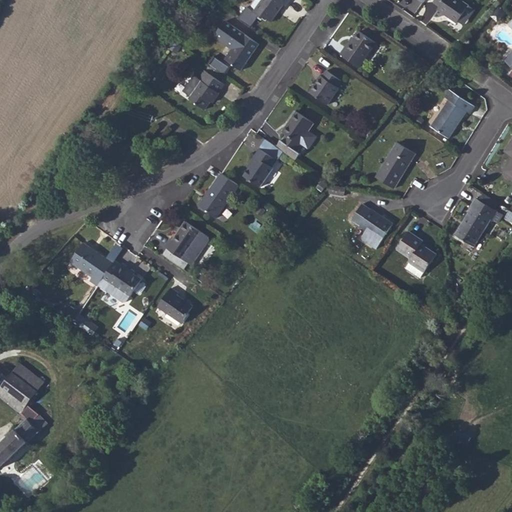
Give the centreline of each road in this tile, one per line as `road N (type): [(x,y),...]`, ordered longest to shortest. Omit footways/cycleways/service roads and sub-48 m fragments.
road 1 (residential): [(0,268),(28,236),(143,186),(230,136),(330,0)]
road 2 (track): [(511,254),(332,511)]
road 3 (residential): [(426,199),(452,192),(511,103)]
